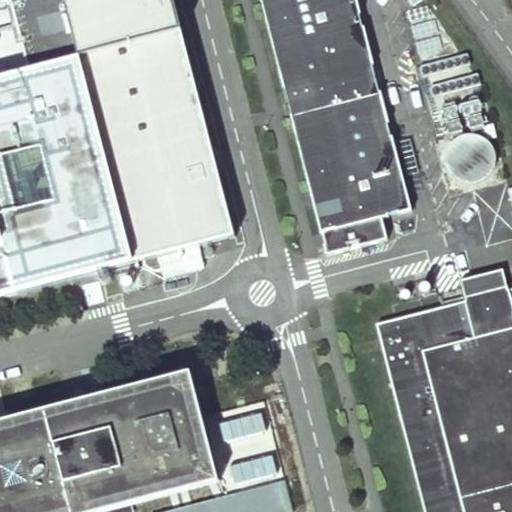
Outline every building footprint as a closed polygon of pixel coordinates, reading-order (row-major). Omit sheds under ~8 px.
[(64,0),(11,0),(31,73),(0,81),(0,292),(17,288),(18,293),(135,262),(93,103),(92,103),(75,38),(64,0)] [(123,0),(64,0),(75,38),(92,103),(93,103),(135,262),(186,249),(123,0)] [(290,116),(321,235),(326,234),(325,232),(335,230),(335,231),(389,218),(388,216),(398,214),(398,215),(411,212),(392,137),(390,137),(387,124),(389,123),(380,92),(379,93),(372,66),(374,65),(364,28),(362,28),(359,15),(360,15),(356,0),(260,0),(283,89),(285,88),(291,115),(290,116)] [(479,135),(447,156),(469,190),(501,170),(479,135)] [(511,511),(511,289),(508,290),(508,289),(507,288),(506,288),(505,288),(467,297),(466,298),(465,299),(464,300),(465,302),(376,325),(424,511),(511,511)] [(217,480),(189,376),(53,412),(0,425),(0,511),(95,511),(104,510),(104,511),(135,511),(133,502),(217,480)] [(0,389),(0,425),(53,412),(44,378),(0,389)]
